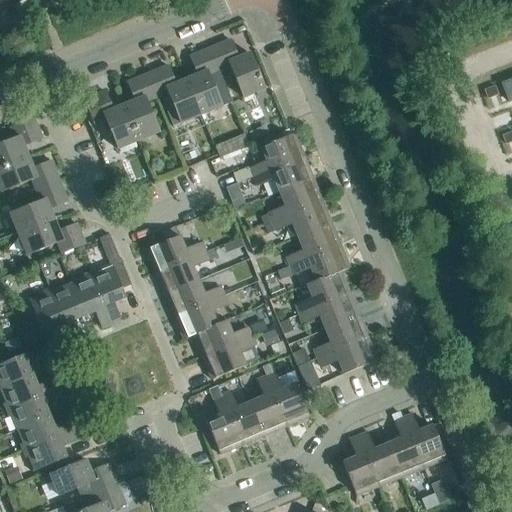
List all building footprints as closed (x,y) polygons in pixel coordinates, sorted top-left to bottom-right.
[(229,40),(210,49),(219,72),(230,68),(242,98),(263,90),(248,54),(237,59),(229,40)] [(208,77),(219,72),(210,49),(189,57),(197,75),(186,80),(200,116),(221,107),(208,77)] [(200,116),(186,80),(174,84),(167,66),(147,74),(156,98),(167,94),(180,124),(200,116)] [(146,102),(156,98),(147,74),(126,83),(134,101),(123,105),(137,142),(158,133),(146,102)] [(497,94),(495,87),(484,91),(487,98),(497,94)] [(137,142),(123,105),(112,110),(104,92),(84,100),(93,124),(104,119),(117,150),(137,142)] [(0,168),(28,158),(23,147),(41,139),(33,119),(9,128),(14,139),(0,145),(0,168)] [(260,136),(257,127),(248,130),(252,139),(260,136)] [(511,140),(511,132),(502,137),(505,144),(511,140)] [(249,169),(253,178),(303,157),(293,134),(260,148),(266,162),(249,169)] [(312,179),(303,157),(253,178),(256,186),(256,187),(273,180),(278,193),(312,179)] [(32,169),(28,158),(0,168),(0,192),(0,193),(31,181),(35,191),(59,182),(50,162),(32,169)] [(253,178),(236,184),(240,193),(256,186),(253,178)] [(321,202),(312,179),(278,193),(284,206),(267,213),(268,214),(271,222),(321,202)] [(49,209),(63,203),(67,202),(59,182),(35,191),(39,202),(9,215),(17,235),(53,220),(49,209)] [(236,184),(226,189),(235,210),(245,206),(240,193),(236,184)] [(139,207),(148,204),(143,191),(134,195),(139,207)] [(330,224),(321,202),(271,222),(275,231),(291,224),(297,238),(330,224)] [(261,217),(264,225),(271,222),(268,214),(261,217)] [(76,224),(63,230),(58,232),(53,220),(17,235),(26,256),(56,244),(61,254),(78,247),(84,244),(76,224)] [(264,225),(268,234),(275,231),(271,222),(264,225)] [(339,246),(330,224),(297,238),(302,251),(286,257),(289,267),(339,246)] [(155,273),(204,252),(201,243),(184,250),(178,236),(145,251),(155,273)] [(349,269),(339,246),(289,267),(290,268),(293,276),(310,269),(315,281),(315,282),(339,272),(340,273),(349,269)] [(208,261),(204,252),(155,273),(164,295),(197,281),(192,268),(208,261)] [(96,271),(89,274),(110,324),(120,321),(113,304),(124,299),(111,268),(97,274),(96,271)] [(290,268),(277,273),(280,281),(293,276),(290,268)] [(349,294),(340,273),(339,272),(315,282),(315,281),(306,285),(311,299),(295,306),(299,315),(349,294)] [(110,324),(89,274),(83,276),(84,279),(70,285),(83,316),(94,312),(101,328),(110,324)] [(173,317),(223,297),(219,288),(203,295),(197,281),(164,295),(173,317)] [(83,316),(70,285),(69,282),(49,290),(70,341),(79,337),(72,321),(83,316)] [(70,341),(49,290),(42,293),(44,296),(29,302),(42,333),(53,329),(60,345),(70,341)] [(358,316),(349,294),(299,315),(302,324),(319,317),(324,330),(358,316)] [(227,305),(223,297),(173,317),(183,340),(192,336),(192,335),(216,325),(211,312),(227,305)] [(367,338),(358,316),(324,330),(330,343),(313,350),(317,359),(367,338)] [(292,332),(287,320),(281,323),(279,323),(284,335),(285,334),(292,332)] [(202,358),(251,337),(247,328),(231,335),(225,321),(216,325),(192,335),(192,336),(202,358)] [(30,326),(19,331),(25,347),(36,342),(30,326)] [(264,343),(278,337),(274,330),(261,336),(264,343)] [(239,353),(255,346),(251,337),(202,358),(211,380),(244,366),(239,353)] [(376,361),(367,338),(317,359),(321,368),(337,361),(343,375),(376,361)] [(0,387),(1,389),(32,376),(28,366),(44,359),(40,349),(24,356),(0,365),(0,387)] [(22,350),(0,358),(0,365),(24,356),(22,350)] [(291,356),(296,368),(298,367),(309,362),(304,351),(293,355),(291,356)] [(309,362),(298,367),(303,378),(314,374),(309,362)] [(261,368),(265,377),(274,373),(270,364),(261,368)] [(274,373),(265,377),(286,427),(309,417),(295,384),(281,390),(274,373)] [(6,411),(57,390),(53,380),(36,387),(32,376),(1,389),(6,403),(3,404),(6,411)] [(286,427),(265,377),(256,381),(263,397),(250,403),(264,436),(286,427)] [(221,396),(217,387),(208,390),(212,399),(221,396)] [(61,399),(57,390),(6,411),(9,417),(12,416),(17,430),(48,417),(44,406),(61,399)] [(264,436),(250,403),(237,408),(230,392),(221,396),(242,446),(264,436)] [(242,446),(221,396),(212,399),(219,416),(205,422),(219,455),(242,446)] [(411,415),(402,419),(422,469),(445,459),(432,426),(418,432),(411,415)] [(23,451),(74,430),(70,421),(53,428),(48,417),(17,430),(23,444),(20,445),(23,451)] [(422,469),(402,419),(393,422),(400,439),(387,445),(400,478),(422,469)] [(61,447),(63,446),(77,440),(74,430),(23,451),(25,458),(28,457),(34,471),(65,458),(61,447)] [(400,478),(387,445),(374,450),(367,433),(357,437),(378,487),(400,478)] [(378,487),(357,437),(348,441),(355,457),(342,463),(355,496),(378,487)] [(85,460),(63,469),(43,478),(46,484),(52,482),(58,496),(76,489),(80,499),(116,485),(108,465),(90,472),(85,460)] [(5,472),(10,484),(21,479),(16,468),(5,472)] [(430,487),(437,505),(450,499),(443,481),(430,487)] [(107,511),(124,505),(116,485),(80,499),(62,507),(64,511),(107,511)]
